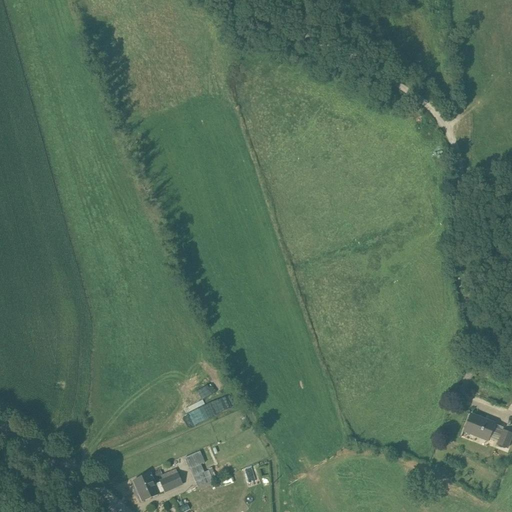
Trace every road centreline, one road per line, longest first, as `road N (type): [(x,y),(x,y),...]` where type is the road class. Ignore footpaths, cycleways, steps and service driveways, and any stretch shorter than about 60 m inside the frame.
road 1 (residential): [(511,362),(480,336),(466,307),(457,160),(438,116),(383,75),(227,0)]
road 2 (residential): [(0,422),(84,473),(124,511)]
